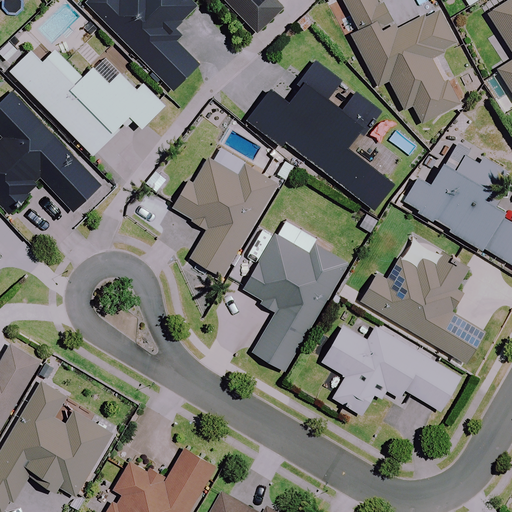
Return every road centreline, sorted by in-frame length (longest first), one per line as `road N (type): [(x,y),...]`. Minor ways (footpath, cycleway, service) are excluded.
road 1 (residential): [(511,410),(449,493),(413,501),(289,446),(176,379)]
road 2 (residential): [(176,379),(92,330),(77,303),(91,268),(112,266),(135,282),(162,339)]
